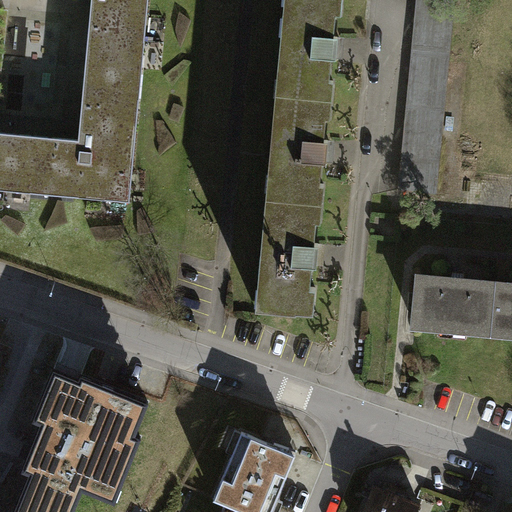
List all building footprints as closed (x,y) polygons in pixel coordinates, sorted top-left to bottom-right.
[(144,0),(0,0),(0,188),(126,201),(144,0)] [(338,0),(285,0),(277,94),(329,99),(338,0)] [(449,0),(446,0),(414,0),(397,188),(431,191),(449,0)] [(277,94),(267,198),(319,203),(329,99),(277,94)] [(319,203),(267,198),(256,307),(309,312),(319,203)] [(410,323),(486,330),(491,282),(415,275),(410,323)] [(511,283),(491,282),(486,330),(511,332),(511,283)] [(54,369),(39,407),(53,410),(51,423),(43,420),(27,457),(41,460),(39,473),(31,470),(14,511),(72,511),(83,488),(99,495),(107,481),(120,489),(141,437),(135,434),(143,414),(129,410),(132,395),(81,375),(79,379),(54,369)] [(237,431),(209,498),(244,511),(265,511),(290,453),(237,431)] [(371,485),(359,511),(411,511),(415,503),(371,485)]
